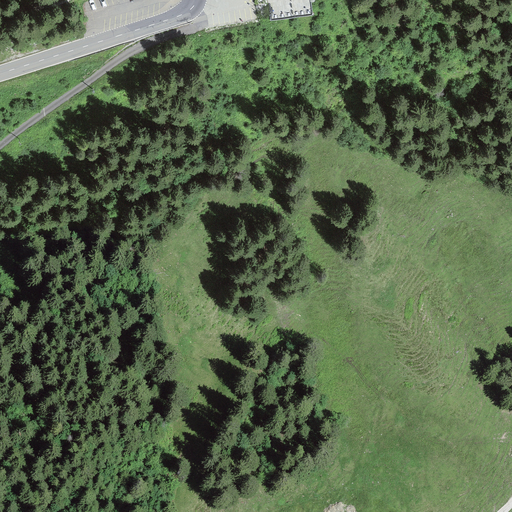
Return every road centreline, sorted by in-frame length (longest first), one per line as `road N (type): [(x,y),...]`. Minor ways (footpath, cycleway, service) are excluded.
road 1 (track): [(191,8),(194,26),(130,52),(0,148)]
road 2 (secondary): [(197,0),(172,18),(0,73)]
